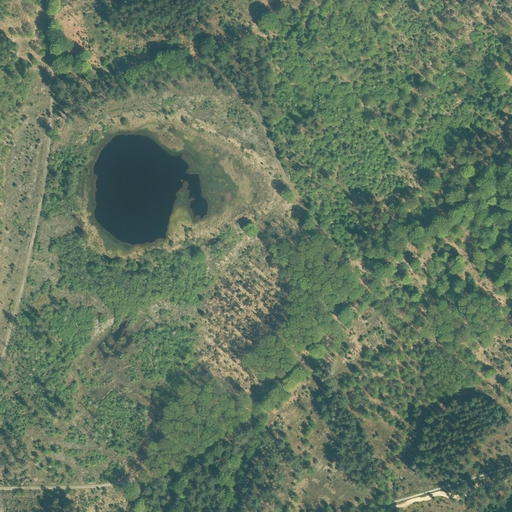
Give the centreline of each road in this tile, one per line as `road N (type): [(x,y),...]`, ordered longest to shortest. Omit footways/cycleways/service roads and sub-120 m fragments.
road 1 (track): [(0,359),(38,216),(53,71),(128,69),(198,54),(249,99),(297,190),(380,303),(511,394)]
road 2 (track): [(248,426),(352,310),(409,195),(451,170),(511,162)]
road 3 (track): [(223,511),(248,426),(187,466),(137,484),(0,488)]
road 4 (track): [(388,511),(511,478)]
road 5 (track): [(0,77),(53,71),(48,0)]
road 6 (track): [(198,54),(305,0)]
